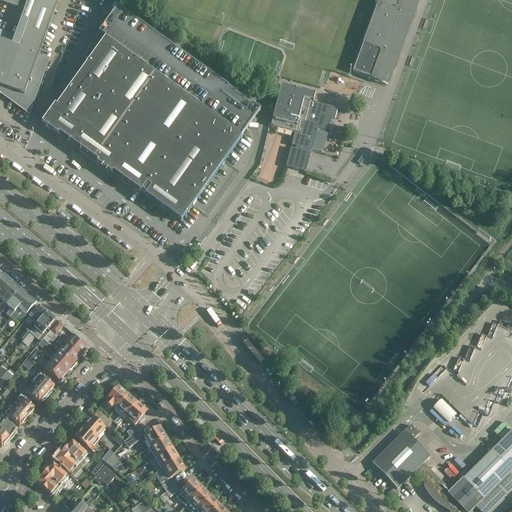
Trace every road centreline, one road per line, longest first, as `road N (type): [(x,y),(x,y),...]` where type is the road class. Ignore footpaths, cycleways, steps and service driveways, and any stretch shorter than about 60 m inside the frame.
road 1 (primary): [(339,511),(148,318)]
road 2 (unclassified): [(339,469),(482,280),(511,291)]
road 3 (unclassified): [(339,469),(184,277)]
road 4 (primary): [(130,338),(302,511)]
road 5 (unclassified): [(184,277),(0,138)]
road 6 (residential): [(116,356),(266,511)]
road 7 (primary): [(148,318),(0,195)]
road 8 (primary): [(0,226),(130,338)]
road 9 (tertiary): [(11,474),(116,356)]
road 10 (residential): [(0,258),(116,356)]
